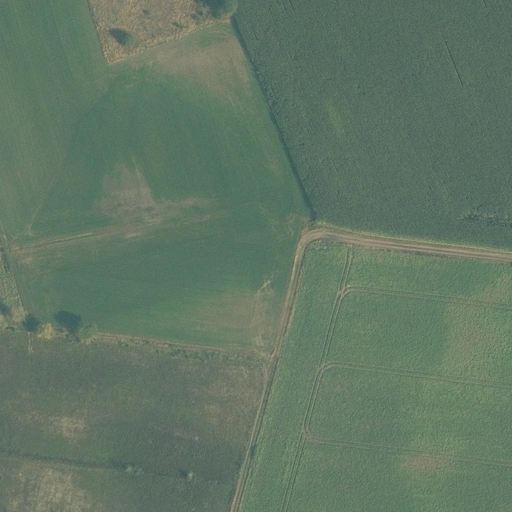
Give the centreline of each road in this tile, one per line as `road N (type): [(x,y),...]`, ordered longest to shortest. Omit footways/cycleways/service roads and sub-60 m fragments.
road 1 (track): [(235,511),(277,354),(0,320)]
road 2 (track): [(277,354),(296,256),(307,238),(511,260)]
